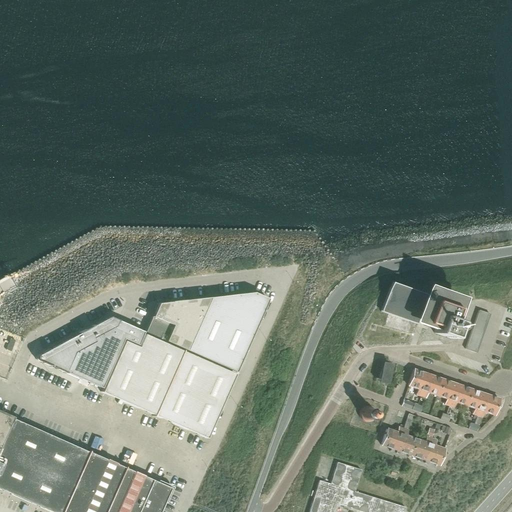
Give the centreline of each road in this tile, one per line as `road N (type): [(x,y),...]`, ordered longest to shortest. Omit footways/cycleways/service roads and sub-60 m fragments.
road 1 (unclassified): [(205,460),(285,278),(121,290),(35,335),(14,377)]
road 2 (unclassified): [(511,251),(373,270),(344,287),(316,333),(252,511)]
road 3 (unclassified): [(205,460),(14,377)]
road 4 (residential): [(344,386),(361,359),(381,350),(490,388),(504,384)]
road 5 (residential): [(265,511),(344,386)]
